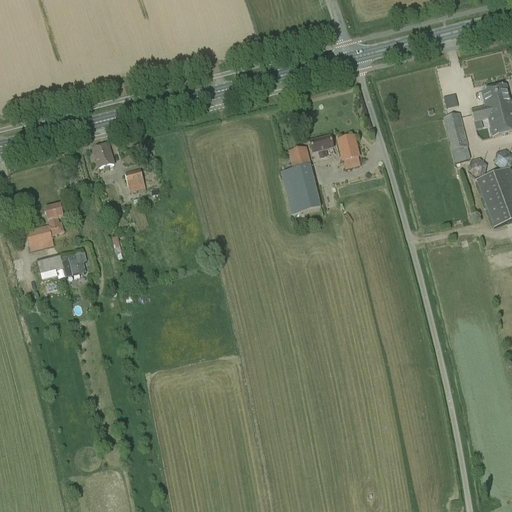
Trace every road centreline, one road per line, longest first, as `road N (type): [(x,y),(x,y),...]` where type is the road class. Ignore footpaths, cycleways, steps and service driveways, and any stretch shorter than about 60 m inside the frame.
road 1 (unclassified): [(470,511),(419,275),(351,58)]
road 2 (primary): [(0,146),(351,58)]
road 3 (primary): [(351,58),(511,18)]
